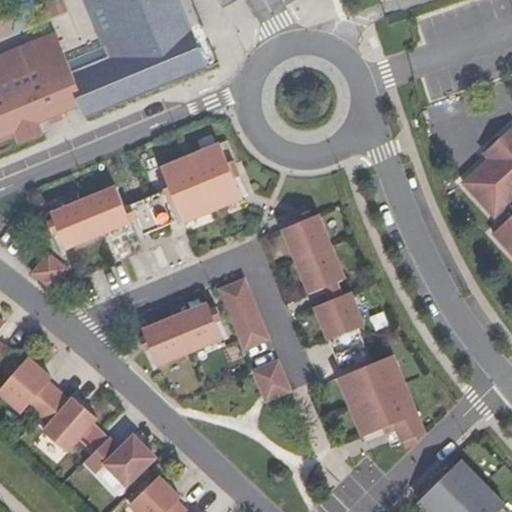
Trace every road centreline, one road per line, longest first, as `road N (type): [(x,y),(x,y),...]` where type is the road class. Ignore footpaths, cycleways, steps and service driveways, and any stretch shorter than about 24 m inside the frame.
road 1 (residential): [(364,109),(431,270),(502,376)]
road 2 (residential): [(251,91),(0,194)]
road 3 (residential): [(73,330),(263,511)]
road 4 (residential): [(254,261),(73,330)]
road 5 (residential): [(366,511),(502,376)]
road 6 (residential): [(251,91),(263,139),(295,157),(332,153),(364,109)]
road 7 (residential): [(364,109),(356,72),(309,44),(273,55),(251,91)]
road 8 (residential): [(254,261),(302,380)]
